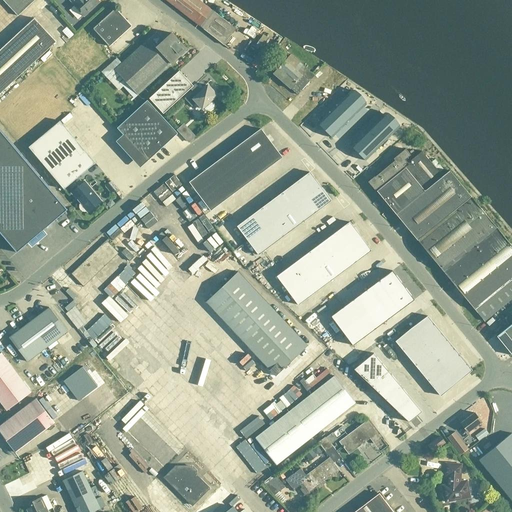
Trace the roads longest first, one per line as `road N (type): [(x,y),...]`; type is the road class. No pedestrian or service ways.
road 1 (unclassified): [(500,374),(346,187),(272,111),(256,107)]
road 2 (unclassified): [(0,301),(22,292),(180,157),(256,107)]
road 3 (unclassified): [(256,107),(250,76),(158,0)]
road 4 (unclassified): [(385,463),(500,374)]
